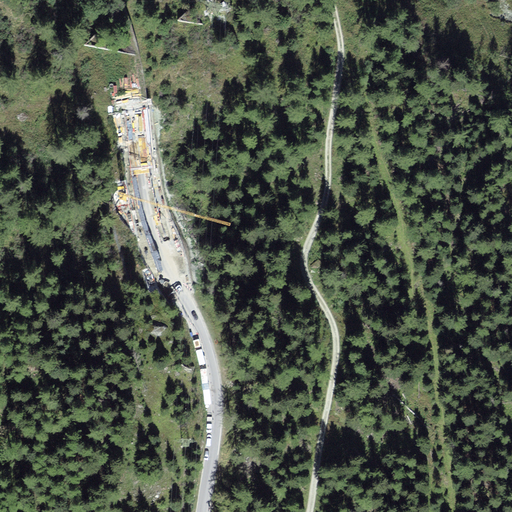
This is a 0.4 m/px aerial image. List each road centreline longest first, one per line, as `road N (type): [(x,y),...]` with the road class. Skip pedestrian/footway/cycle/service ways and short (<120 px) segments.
road 1 (tertiary): [(203,511),(214,376),(150,216),(134,79),(104,0)]
road 2 (track): [(312,511),(341,343),(302,259),(325,179),(336,74),(330,0)]
